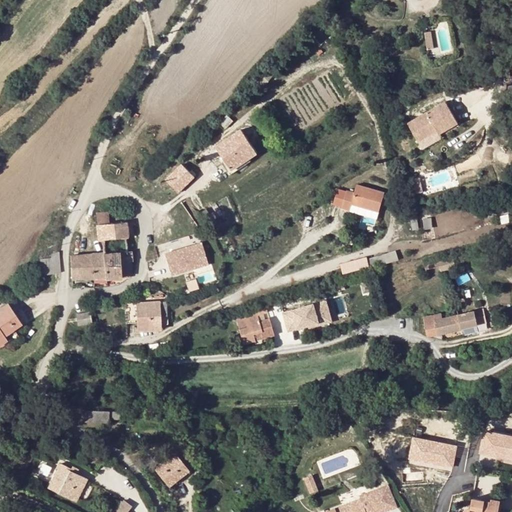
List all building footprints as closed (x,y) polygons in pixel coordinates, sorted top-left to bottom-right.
[(431,32),(425,33),(428,50),(434,49),(431,32)] [(408,128),(418,146),(437,136),(439,139),(458,129),(446,107),(408,128)] [(240,131),(217,148),(232,170),(256,153),(240,131)] [(179,166),(166,179),(168,183),(183,171),(179,166)] [(183,171),(168,183),(174,192),(180,187),(182,189),(192,180),(183,171)] [(421,179),(412,180),(415,196),(424,194),(421,179)] [(354,193),(337,188),(333,205),(350,210),(352,205),(378,212),(384,193),(356,185),(354,193)] [(98,225),(125,222),(124,210),(97,212),(98,225)] [(206,226),(213,222),(206,210),(198,214),(206,226)] [(431,219),(423,220),(424,230),(432,229),(431,219)] [(105,253),(120,252),(128,252),(125,222),(98,225),(99,240),(104,239),(105,253)] [(203,235),(207,240),(207,247),(213,244),(207,233),(203,235)] [(200,250),(207,247),(207,240),(203,235),(194,239),(200,250)] [(132,251),(128,252),(120,252),(120,261),(129,261),(133,261),(132,251)] [(370,255),(372,264),(398,260),(397,251),(370,255)] [(120,252),(105,253),(107,278),(130,277),(129,261),(120,261),(120,252)] [(107,278),(105,253),(92,254),(93,278),(107,278)] [(93,278),(92,254),(70,256),(73,280),(93,278)] [(194,256),(165,263),(169,281),(199,275),(194,256)] [(34,276),(59,273),(58,258),(49,259),(40,260),(40,268),(33,270),(34,276)] [(342,275),(369,267),(367,258),(339,266),(342,275)] [(452,258),(438,261),(440,270),(454,267),(452,258)] [(427,276),(441,273),(440,270),(438,261),(425,264),(427,276)] [(30,283),(11,296),(14,301),(34,288),(30,283)] [(136,304),(137,323),(150,322),(150,329),(161,329),(160,321),(159,307),(159,302),(136,304)] [(325,302),(292,311),(298,332),(331,322),(325,302)] [(7,304),(0,308),(0,343),(6,340),(4,336),(14,329),(21,325),(7,304)] [(126,324),(137,323),(136,304),(125,304),(126,324)] [(269,316),(268,308),(258,311),(260,318),(269,316)] [(486,324),(483,310),(458,315),(461,330),(478,326),(486,324)] [(89,312),(76,314),(78,325),(91,323),(89,312)] [(424,317),(429,337),(461,330),(458,315),(442,319),(441,313),(424,317)] [(257,315),(236,321),(243,344),(255,340),(254,334),(268,330),(265,320),(259,322),(257,315)] [(150,322),(137,323),(138,330),(150,329),(150,322)] [(478,326),(461,330),(462,336),(479,333),(478,326)] [(19,337),(14,329),(4,336),(6,340),(0,343),(0,348),(1,350),(19,337)] [(86,410),(86,422),(110,423),(111,412),(86,410)] [(511,457),(511,433),(483,428),(481,438),(472,437),(470,451),(511,457)] [(414,434),(408,460),(453,469),(456,455),(468,457),(470,446),(414,434)] [(189,469),(177,453),(157,469),(169,486),(176,482),(177,480),(176,479),(189,469)] [(71,487),(78,474),(70,470),(71,468),(62,464),(50,487),(66,495),(70,487),(71,487)] [(177,480),(176,482),(178,484),(192,473),(189,469),(176,479),(177,480)] [(80,476),(78,474),(71,487),(73,488),(80,476)] [(305,479),(310,494),(318,491),(313,475),(305,479)] [(379,490),(368,494),(374,511),(375,511),(386,508),(379,490)] [(374,511),(368,494),(362,496),(362,498),(367,511),(374,511)] [(367,511),(362,498),(337,508),(338,511),(367,511)] [(499,511),(501,501),(492,499),(492,501),(473,498),(471,508),(465,511),(499,511)] [(125,500),(120,507),(116,511),(128,511),(132,506),(125,500)] [(109,511),(116,511),(120,507),(115,503),(109,511)]
